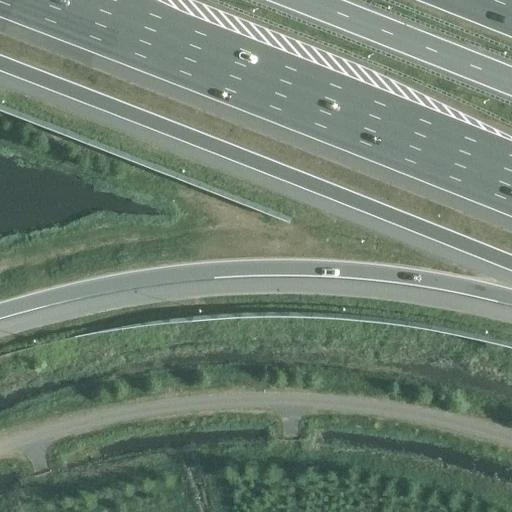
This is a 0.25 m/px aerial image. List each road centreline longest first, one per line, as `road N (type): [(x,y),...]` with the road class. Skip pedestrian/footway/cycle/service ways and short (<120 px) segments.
road 1 (motorway): [(0,66),(511,265)]
road 2 (unclassified): [(511,443),(403,411),(287,402),(199,406),(0,455)]
road 3 (motorway): [(0,314),(109,287),(269,269),(354,270),(511,298)]
road 4 (motorway): [(68,0),(511,180)]
road 5 (motorway): [(296,0),(511,86)]
